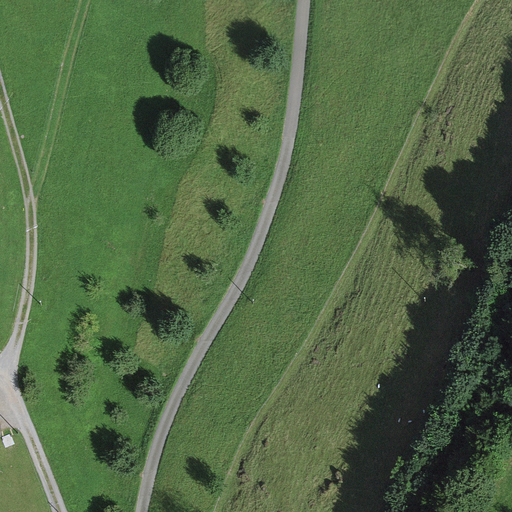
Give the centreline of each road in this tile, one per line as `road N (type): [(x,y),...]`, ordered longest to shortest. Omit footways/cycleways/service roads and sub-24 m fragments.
road 1 (residential): [(142,511),(173,405),(268,217),(286,153),(306,0)]
road 2 (track): [(8,369),(33,254),(25,184),(0,91)]
